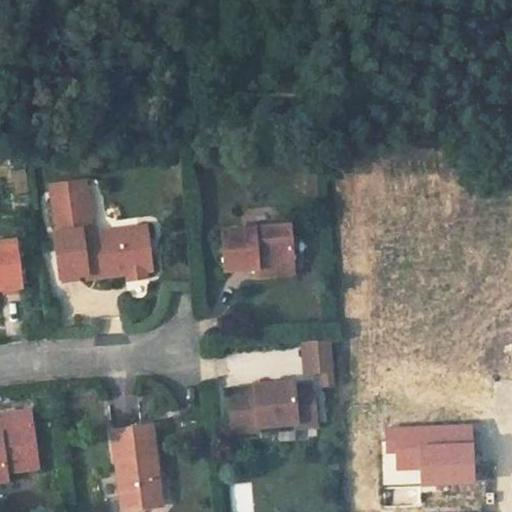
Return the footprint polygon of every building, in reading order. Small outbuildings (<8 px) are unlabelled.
[(82,183),(48,188),(50,199),(74,196),(79,237),(89,236),(82,183)] [(304,233),(251,189),(225,220),(250,241),(278,264),(304,233)] [(79,237),(74,196),(50,199),(54,236),(52,236),(57,280),(84,277),(84,282),(149,274),(142,229),(89,236),(79,237)] [(0,286),(19,284),(14,240),(0,241),(0,286)] [(245,246),(273,269),(278,264),(250,241),(245,246)] [(331,339),(303,342),(305,372),(320,371),(332,370),(331,339)] [(332,370),(320,371),(321,386),(334,385),(332,370)] [(254,427),(292,424),(291,418),(309,416),(307,384),(288,386),(288,381),(251,384),(251,387),(250,387),(225,389),(228,433),(254,430),(255,430),(254,427)] [(27,410),(0,413),(0,479),(5,479),(5,471),(34,467),(27,410)] [(292,427),(310,426),(309,416),(291,418),(292,424),(292,427)] [(110,427),(120,505),(151,502),(146,464),(154,463),(149,421),(110,427)] [(146,464),(151,502),(159,500),(154,463),(146,464)] [(230,483),(231,511),(254,511),(252,482),(230,483)]
